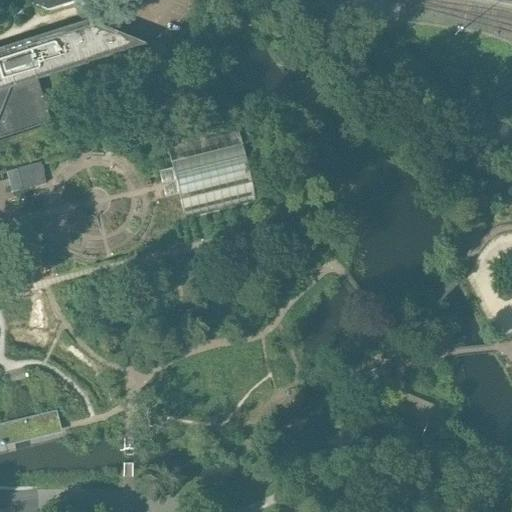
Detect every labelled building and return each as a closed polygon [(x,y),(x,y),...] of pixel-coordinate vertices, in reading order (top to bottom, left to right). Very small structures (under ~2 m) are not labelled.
[(0,0),(0,138),(51,123),(37,81),(146,46),(113,32),(122,10),(110,5),(100,28),(87,22),(0,50),(0,0),(12,0),(47,13),(86,0),(0,0)] [(304,56),(292,42),(285,48),(297,62),(304,56)] [(177,58),(139,69),(145,88),(183,78),(177,58)] [(158,173),(164,199),(178,196),(184,220),(255,203),(237,128),(165,145),(171,170),(158,173)] [(40,164),(17,169),(17,171),(21,188),(22,191),(45,185),(40,164)] [(16,170),(6,173),(11,194),(12,193),(21,191),(21,188),(16,171),(16,170)] [(427,424),(392,409),(386,423),(421,438),(427,424)] [(49,428),(58,426),(56,415),(55,415),(55,414),(61,413),(61,412),(0,426),(0,441),(1,446),(4,445),(4,446),(55,434),(54,433),(51,434),(49,428)]
